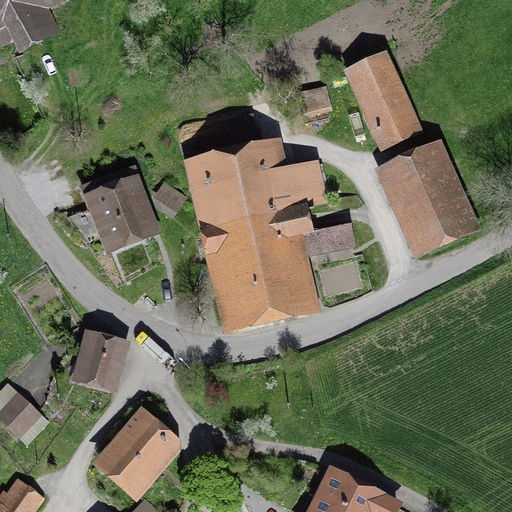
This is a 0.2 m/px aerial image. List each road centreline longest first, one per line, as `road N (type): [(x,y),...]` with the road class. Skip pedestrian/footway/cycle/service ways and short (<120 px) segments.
road 1 (unclassified): [(156,334),(230,349),(294,337),(511,235)]
road 2 (unclassified): [(0,174),(75,278),(156,334)]
road 3 (residential): [(50,511),(94,436),(152,362)]
